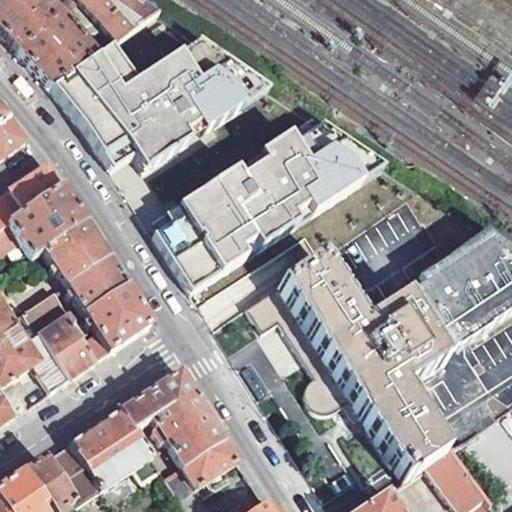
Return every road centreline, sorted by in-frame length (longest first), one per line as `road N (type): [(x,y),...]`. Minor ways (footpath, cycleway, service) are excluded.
road 1 (tertiary): [(180,345),(52,147),(0,86)]
road 2 (residential): [(180,345),(0,465)]
road 3 (tertiary): [(290,511),(180,345)]
